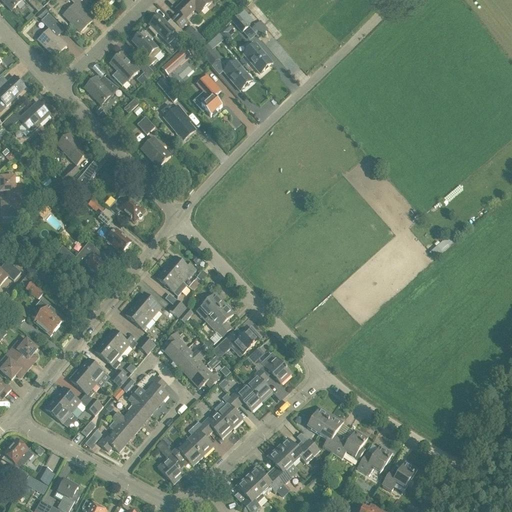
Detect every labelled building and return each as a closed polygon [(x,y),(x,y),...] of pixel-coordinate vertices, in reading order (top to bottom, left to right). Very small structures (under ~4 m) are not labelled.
[(22,0),(0,0),(11,12),(23,1),(22,0)] [(35,0),(31,0),(29,3),(38,13),(44,8),(35,0)] [(69,0),(75,5),(64,16),(80,33),(92,22),(80,10),(84,6),(78,0),(69,0)] [(97,0),(106,8),(114,0),(97,0)] [(181,15),(174,22),(181,29),(188,22),(186,20),(195,11),(200,15),(212,3),(209,0),(184,0),(185,1),(176,10),(181,15)] [(44,8),(37,14),(38,19),(42,20),(49,13),(44,8)] [(64,32),(49,16),(42,23),(50,31),(38,41),(55,59),(66,47),(57,38),(64,32)] [(239,16),(232,22),(242,33),(248,27),(239,16)] [(151,28),(149,30),(156,37),(158,35),(168,46),(175,39),(177,41),(184,34),(170,20),(164,27),(156,19),(149,26),(151,28)] [(262,22),(252,30),(261,39),(270,31),(262,22)] [(206,42),(192,28),(186,34),(200,48),(206,42)] [(143,32),(133,42),(141,51),(137,54),(151,67),(150,68),(155,74),(158,71),(153,65),(157,61),(155,59),(162,53),(159,49),(152,41),(154,40),(147,32),(145,34),(143,32)] [(228,35),(223,40),(227,44),(232,39),(228,35)] [(208,45),(212,50),(216,47),(212,42),(208,45)] [(200,53),(211,67),(220,60),(212,50),(208,45),(200,53)] [(256,45),(244,55),(260,75),(273,64),(256,45)] [(168,77),(191,57),(185,50),(162,70),(168,77)] [(112,63),(110,65),(118,73),(118,75),(122,79),(124,79),(128,83),(139,72),(122,54),(116,59),(114,59),(112,61),(112,63)] [(191,59),(184,65),(193,75),(199,69),(191,59)] [(236,62),(224,72),(240,92),(253,81),(236,62)] [(143,63),(138,68),(149,79),(153,74),(143,63)] [(207,77),(198,85),(210,99),(202,107),(211,118),(212,117),(214,118),(218,114),(217,113),(222,107),(214,98),(221,91),(207,77)] [(0,102),(2,101),(7,107),(20,95),(18,93),(24,88),(15,78),(0,91),(0,102)] [(96,79),(85,89),(101,107),(113,96),(112,95),(117,90),(104,79),(100,83),(96,79)] [(164,81),(158,86),(173,104),(179,99),(164,81)] [(134,100),(124,110),(128,115),(139,105),(134,100)] [(16,114),(4,126),(9,132),(20,122),(31,133),(50,115),(39,104),(22,119),(21,118),(20,119),(16,114)] [(176,110),(165,120),(178,135),(177,136),(181,141),(182,140),(185,142),(196,132),(185,120),(187,118),(179,108),(177,110),(176,110)] [(109,116),(101,122),(110,132),(118,125),(109,116)] [(145,118),(137,126),(147,136),(155,129),(145,118)] [(70,135),(58,146),(77,167),(89,155),(70,135)] [(153,139),(141,150),(159,169),(171,158),(153,139)] [(167,144),(164,150),(169,153),(173,147),(167,144)] [(16,159),(11,154),(6,158),(11,164),(16,159)] [(99,173),(91,166),(77,183),(84,190),(99,173)] [(75,167),(61,179),(62,179),(66,184),(79,172),(75,167)] [(47,178),(40,185),(44,189),(51,183),(47,178)] [(0,199),(22,198),(21,185),(15,186),(15,179),(1,179),(1,186),(0,186),(0,199)] [(62,179),(58,183),(62,188),(66,184),(62,179)] [(123,194),(109,211),(116,217),(121,212),(130,219),(129,220),(131,222),(132,221),(134,223),(137,219),(139,220),(141,220),(142,219),(142,217),(141,216),(144,212),(123,194)] [(22,198),(0,199),(0,212),(3,212),(3,219),(17,219),(16,212),(22,211),(22,198)] [(42,198),(38,202),(43,207),(47,203),(42,198)] [(100,205),(94,211),(101,217),(106,210),(100,205)] [(101,217),(99,219),(108,227),(115,218),(106,210),(101,217)] [(111,228),(102,238),(122,255),(131,244),(117,231),(116,232),(111,228)] [(434,240),(426,252),(431,256),(440,244),(434,240)] [(63,248),(56,256),(71,269),(78,261),(63,248)] [(84,257),(80,262),(85,266),(84,267),(98,279),(102,275),(103,275),(103,274),(105,274),(107,272),(107,270),(108,269),(103,265),(108,260),(94,248),(89,254),(93,257),(89,261),(84,257)] [(53,256),(46,264),(50,267),(57,259),(53,256)] [(219,270),(223,266),(214,257),(210,261),(219,270)] [(175,259),(166,269),(183,284),(187,279),(188,280),(196,272),(189,266),(187,269),(182,264),(182,262),(181,260),(180,259),(178,259),(176,260),(175,259)] [(0,286),(8,278),(14,283),(22,273),(8,261),(0,269),(0,286)] [(36,262),(28,272),(49,290),(56,281),(48,275),(50,273),(36,262)] [(166,269),(157,280),(174,294),(183,284),(166,269)] [(27,279),(22,285),(27,290),(33,283),(27,279)] [(194,282),(189,288),(194,293),(202,283),(197,279),(194,282)] [(27,290),(26,291),(38,301),(45,293),(33,283),(27,290)] [(158,301),(163,307),(172,298),(166,292),(158,301)] [(144,295),(135,306),(152,320),(161,310),(144,295)] [(199,311),(197,313),(206,323),(225,305),(216,295),(199,311)] [(41,302),(33,311),(40,318),(35,324),(51,338),(64,322),(41,303),(42,302),(41,302)] [(177,302),(173,307),(183,315),(187,310),(177,302)] [(225,305),(206,323),(216,333),(217,332),(223,338),(232,330),(226,324),(235,316),(225,305)] [(135,306),(126,316),(143,331),(152,320),(135,306)] [(173,307),(169,312),(179,320),(179,319),(183,315),(173,307)] [(183,315),(179,319),(185,324),(193,315),(187,310),(183,315)] [(15,313),(9,319),(20,328),(25,321),(15,313)] [(253,346),(261,339),(251,329),(240,339),(235,333),(238,331),(237,330),(217,349),(224,356),(230,350),(234,354),(236,352),(241,357),(252,348),(254,346),(253,346)] [(113,332),(104,342),(121,357),(129,347),(134,350),(137,346),(128,338),(125,342),(113,332)] [(171,347),(165,353),(173,363),(188,349),(179,340),(181,339),(176,334),(167,343),(171,347)] [(146,339),(142,343),(152,351),(156,347),(146,339)] [(18,343),(10,353),(29,370),(35,363),(34,362),(36,359),(33,356),(38,350),(27,341),(23,347),(18,343)] [(104,342),(95,353),(112,368),(121,357),(104,342)] [(142,343),(138,348),(147,356),(152,351),(142,343)] [(188,349),(173,363),(182,372),(202,353),(199,350),(193,355),(188,349)] [(6,367),(1,372),(12,381),(16,376),(20,379),(22,376),(23,377),(29,370),(10,353),(1,363),(6,367)] [(202,353),(182,372),(191,381),(205,368),(199,362),(205,356),(202,353)] [(253,355),(248,359),(259,371),(261,373),(265,368),(263,366),(253,355)] [(265,363),(263,366),(265,368),(281,385),(291,375),(286,370),(287,370),(285,368),(285,369),(276,359),(268,366),(265,363)] [(88,361),(79,371),(96,386),(105,375),(88,361)] [(205,368),(191,381),(199,390),(206,384),(210,389),(220,380),(215,375),(213,377),(205,368)] [(79,371),(70,382),(86,395),(83,399),(90,405),(93,401),(90,399),(94,394),(91,391),(96,386),(79,371)] [(118,371),(114,376),(124,384),(128,379),(118,371)] [(256,377),(246,386),(262,403),(272,393),(264,384),(268,380),(261,373),(259,371),(255,375),(256,377)] [(114,376),(110,381),(120,389),(124,384),(114,376)] [(154,385),(146,394),(160,406),(168,397),(162,391),(166,386),(156,378),(152,383),(154,385)] [(0,398),(1,400),(4,396),(5,398),(12,391),(0,379),(0,398)] [(129,380),(121,389),(126,394),(134,384),(129,380)] [(235,394),(230,399),(239,408),(244,404),(252,412),(262,403),(246,386),(236,396),(235,394)] [(55,400),(72,415),(77,419),(86,410),(90,405),(83,399),(80,403),(64,389),(55,400)] [(120,390),(113,398),(117,402),(124,394),(120,390)] [(135,395),(132,398),(152,416),(160,406),(146,394),(141,401),(136,397),(135,395)] [(132,398),(129,402),(135,407),(130,413),(144,425),(152,416),(132,398)] [(227,404),(217,414),(233,430),(243,421),(235,412),(239,408),(230,399),(226,403),(227,404)] [(55,400),(46,411),(63,425),(72,415),(55,400)] [(93,401),(90,405),(99,413),(104,408),(94,400),(93,401)] [(90,405),(86,410),(95,418),(99,413),(90,405)] [(110,406),(102,415),(106,419),(109,416),(108,413),(110,414),(114,410),(110,406)] [(320,408),(307,429),(319,436),(332,416),(320,408)] [(119,414),(116,418),(136,435),(144,425),(130,413),(125,419),(119,414)] [(206,422),(201,426),(210,435),(214,431),(223,440),(233,430),(217,414),(207,423),(206,422)] [(332,416),(319,436),(327,441),(323,448),(333,455),(341,441),(335,437),(344,423),(332,416)] [(116,418),(113,421),(119,426),(114,432),(128,444),(136,435),(116,418)] [(91,423),(82,434),(87,438),(96,427),(91,423)] [(193,437),(188,441),(203,458),(214,448),(205,440),(210,435),(201,426),(199,424),(189,433),(193,437)] [(341,441),(333,455),(342,461),(346,455),(358,463),(366,451),(362,449),(368,439),(356,431),(347,445),(341,441)] [(104,440),(99,445),(109,453),(113,448),(119,454),(128,444),(114,432),(106,441),(104,440)] [(287,439),(277,449),(294,467),(301,460),(307,466),(315,458),(304,446),(299,451),(287,439)] [(16,441),(4,455),(16,466),(24,456),(30,461),(33,457),(16,441)] [(172,454),(179,462),(180,463),(185,459),(193,467),(203,458),(188,441),(178,451),(177,449),(172,454)] [(309,441),(304,446),(315,458),(320,453),(309,441)] [(184,476),(175,465),(179,462),(172,454),(162,443),(157,448),(168,460),(158,469),(174,486),(184,476)] [(366,457),(357,470),(369,478),(373,471),(380,475),(393,455),(380,447),(372,460),(366,457)] [(277,449),(267,459),(278,470),(272,476),(284,487),(292,479),(299,472),(294,467),(277,449)] [(391,472),(382,486),(392,493),(396,485),(405,491),(417,471),(405,463),(397,476),(391,472)] [(0,483),(4,479),(10,483),(14,478),(7,472),(0,465),(0,483)] [(36,473),(34,478),(36,480),(45,485),(52,473),(43,468),(39,475),(36,473)] [(284,487),(272,476),(267,480),(256,469),(246,478),(263,496),(270,489),(276,495),(278,493),(283,498),(289,493),(284,487)] [(42,498),(47,489),(28,478),(23,487),(42,498)] [(246,478),(236,488),(247,500),(242,505),(248,511),(257,511),(268,502),(263,496),(246,478)] [(65,482),(58,494),(65,498),(58,510),(62,511),(69,511),(78,497),(75,495),(78,490),(71,486),(72,484),(67,481),(66,483),(65,482)] [(355,497),(352,503),(361,507),(364,501),(355,497)] [(87,503),(83,510),(86,511),(104,511),(92,505),(92,506),(87,503)]
